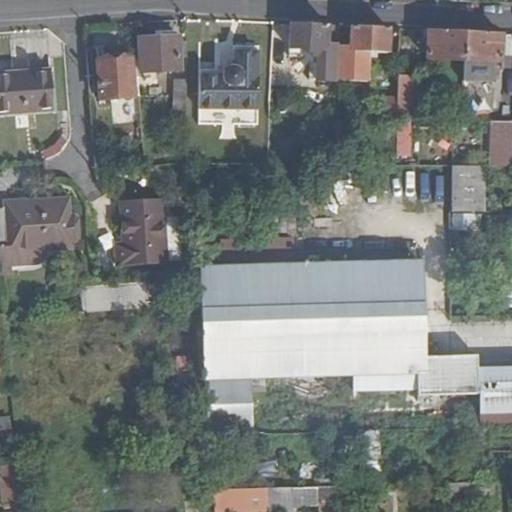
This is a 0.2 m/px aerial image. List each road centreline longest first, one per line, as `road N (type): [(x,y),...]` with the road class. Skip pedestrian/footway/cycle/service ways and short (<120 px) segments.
road 1 (residential): [(165,0),(511,19)]
road 2 (residential): [(0,8),(131,0)]
